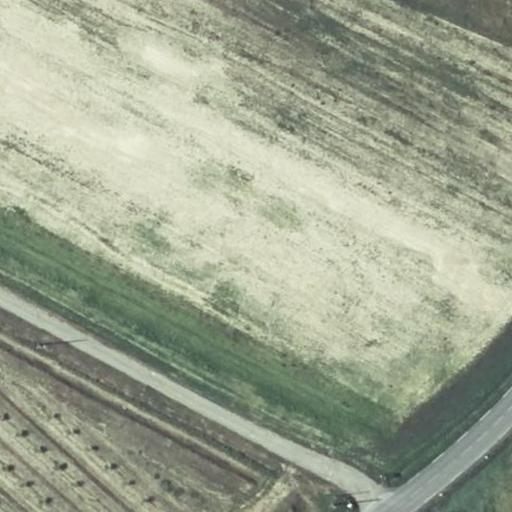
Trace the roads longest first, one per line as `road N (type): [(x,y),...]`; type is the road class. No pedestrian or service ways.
road 1 (unclassified): [(0,285),(352,479),(384,511)]
road 2 (secondary): [(511,408),(390,511)]
